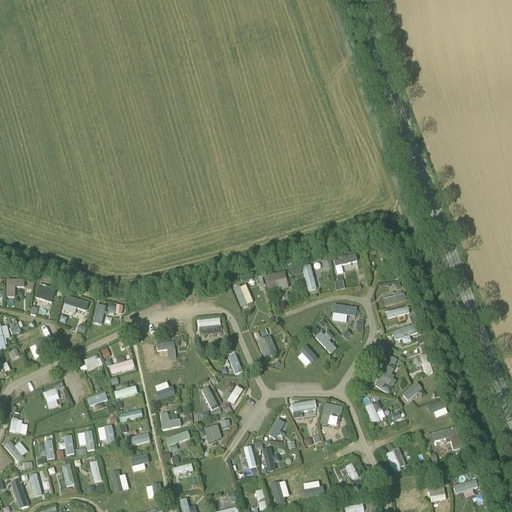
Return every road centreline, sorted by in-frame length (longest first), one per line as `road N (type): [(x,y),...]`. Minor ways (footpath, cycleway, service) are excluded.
road 1 (tertiary): [(511,414),(366,0)]
road 2 (unknown): [(133,326),(171,511)]
